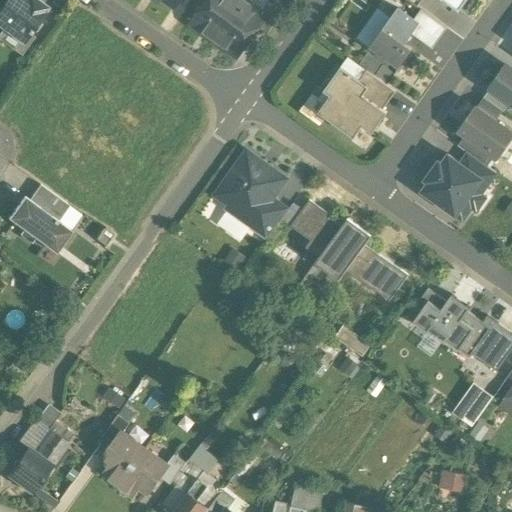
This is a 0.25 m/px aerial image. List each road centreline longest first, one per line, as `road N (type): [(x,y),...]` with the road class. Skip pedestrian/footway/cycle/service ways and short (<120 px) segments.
road 1 (residential): [(245,102),(0,434)]
road 2 (residential): [(376,192),(511,2)]
road 3 (residential): [(245,102),(98,0)]
road 4 (residential): [(376,192),(511,289)]
road 5 (residential): [(245,102),(376,192)]
road 6 (residential): [(322,0),(245,102)]
